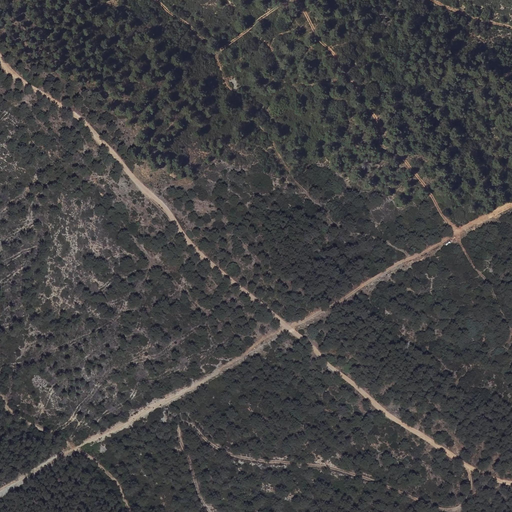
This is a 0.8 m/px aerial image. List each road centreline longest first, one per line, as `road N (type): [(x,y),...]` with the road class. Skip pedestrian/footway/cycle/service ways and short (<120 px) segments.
road 1 (track): [(210,511),(181,446),(177,431),(185,422),(238,457),(334,467),(421,506),(462,508),(481,474)]
road 2 (track): [(0,60),(69,108),(195,249),(290,328)]
road 3 (track): [(511,328),(297,0)]
road 4 (track): [(411,256),(333,222),(291,176),(208,44),(155,0)]
road 5 (track): [(290,328),(390,415),(481,474),(511,483)]
road 6 (track): [(511,202),(290,328)]
road 7 (track): [(291,0),(230,42),(174,98)]
